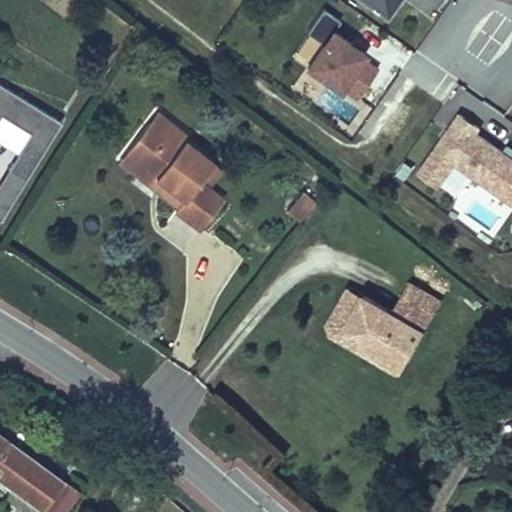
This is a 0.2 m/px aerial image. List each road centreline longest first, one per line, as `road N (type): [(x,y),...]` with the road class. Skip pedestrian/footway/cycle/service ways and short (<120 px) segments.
road 1 (unclassified): [(252,511),(145,419),(0,321)]
road 2 (unknown): [(174,442),(223,345),(315,244)]
road 3 (residential): [(511,69),(483,81),(447,50),(452,32),(490,0)]
